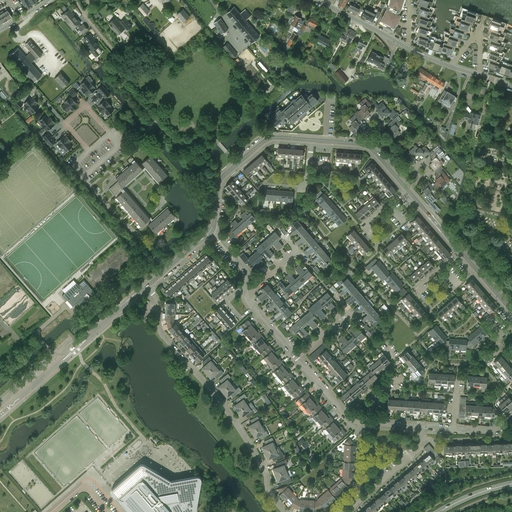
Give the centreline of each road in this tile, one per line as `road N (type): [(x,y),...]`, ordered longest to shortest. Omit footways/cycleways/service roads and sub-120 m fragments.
road 1 (residential): [(284,511),(241,432),(159,331),(146,286)]
road 2 (residential): [(167,267),(72,165),(88,150)]
road 3 (residential): [(211,231),(224,174),(269,138),(311,139)]
